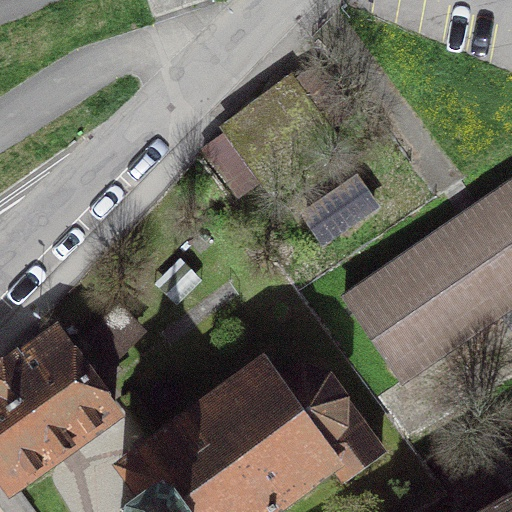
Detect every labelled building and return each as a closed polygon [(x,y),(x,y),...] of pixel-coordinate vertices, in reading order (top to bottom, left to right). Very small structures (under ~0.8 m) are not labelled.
[(146,0),(152,17),(202,0),(146,0)] [(293,80),(290,76),(221,127),(225,131),(202,148),(238,196),(261,180),(269,189),(338,141),(330,129),(352,112),(316,64),(293,80)] [(320,239),(373,203),(358,181),(305,217),(320,239)] [(401,380),(501,312),(511,328),(511,181),(344,296),(401,380)] [(0,473),(9,486),(114,413),(54,330),(15,355),(0,366),(0,473)] [(119,509),(121,511),(267,511),(333,465),(343,478),(381,452),(326,375),(300,368),(278,377),(265,358),(120,464),(141,493),(119,509)] [(511,511),(511,498),(488,511),(511,511)]
